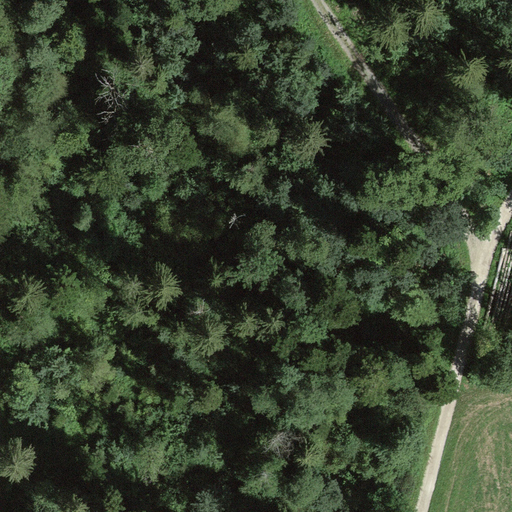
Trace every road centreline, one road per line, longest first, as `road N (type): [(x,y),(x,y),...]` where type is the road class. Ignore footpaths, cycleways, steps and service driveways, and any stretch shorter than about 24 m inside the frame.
road 1 (track): [(419,511),(485,259),(511,199)]
road 2 (track): [(319,0),(485,259)]
